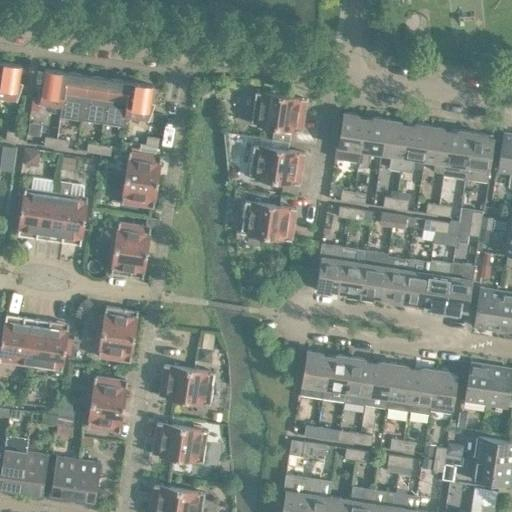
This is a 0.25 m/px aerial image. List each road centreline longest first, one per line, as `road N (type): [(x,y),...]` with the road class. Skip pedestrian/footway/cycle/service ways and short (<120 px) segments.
road 1 (residential): [(466,341),(456,327),(318,305),(299,305),(289,315)]
road 2 (residential): [(188,55),(0,27)]
road 3 (residential): [(289,315),(303,331),(453,351),(466,341)]
road 4 (residential): [(511,103),(348,78)]
road 5 (unclassified): [(348,78),(188,55)]
road 6 (residential): [(153,294),(1,274)]
